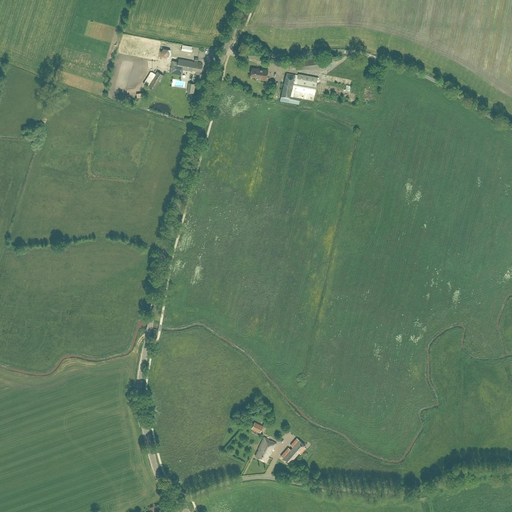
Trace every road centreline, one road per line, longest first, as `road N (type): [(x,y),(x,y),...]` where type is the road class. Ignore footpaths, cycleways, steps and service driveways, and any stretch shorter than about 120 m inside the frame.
road 1 (tertiary): [(180,505),(155,469),(139,378),(164,248),(245,0)]
road 2 (unclassified): [(180,505),(257,476),(407,492),(465,471),(511,467)]
road 3 (track): [(511,127),(430,78),(366,54),(257,57),(225,49)]
